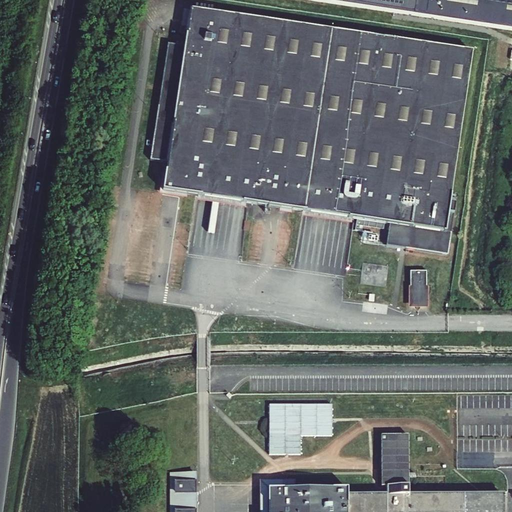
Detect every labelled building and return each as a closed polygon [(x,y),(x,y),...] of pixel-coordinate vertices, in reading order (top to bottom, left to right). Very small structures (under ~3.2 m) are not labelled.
[(511,0),(318,0),(413,14),(511,29),(511,0)] [(164,193),(446,231),(472,50),(190,12),(185,44),(168,161),(164,193)] [(185,44),(168,42),(151,158),(168,161),(185,44)] [(434,290),(434,275),(418,275),(418,290),(418,303),(424,308),(428,308),(434,303),(434,290)] [(438,290),(434,290),(434,303),(428,308),(424,308),(418,303),(418,290),(415,290),(415,312),(438,312),(438,290)] [(334,435),(334,404),(272,403),(271,454),(303,454),(303,435),(334,435)] [(411,473),(411,432),(383,432),(384,485),(388,485),(411,485),(411,473)] [(162,511),(195,511),(196,460),(164,459),(162,511)] [(411,473),(411,485),(411,496),(441,495),(441,473),(411,473)] [(505,511),(505,495),(441,495),(411,496),(411,485),(388,485),(388,495),(348,495),(348,489),(269,489),(269,499),(268,511),(505,511)] [(268,511),(269,499),(260,499),(260,511),(268,511)]
